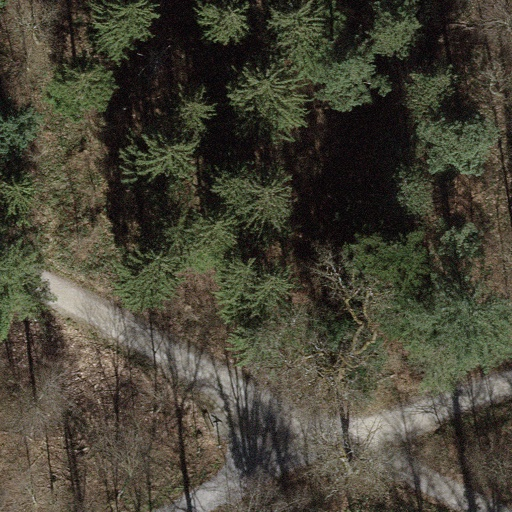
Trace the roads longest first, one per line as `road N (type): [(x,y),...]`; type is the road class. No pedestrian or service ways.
road 1 (track): [(0,257),(483,511)]
road 2 (track): [(186,511),(330,435),(511,376)]
